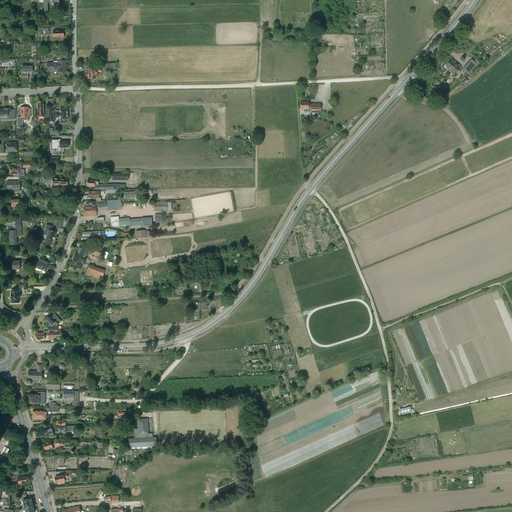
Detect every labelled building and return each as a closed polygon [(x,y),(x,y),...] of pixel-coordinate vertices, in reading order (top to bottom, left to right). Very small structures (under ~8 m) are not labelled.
[(48,12),(48,9),(48,3),(54,3),(54,10),(59,9),(59,0),(44,0),(44,12),(48,12)] [(453,74),(454,75),(460,67),(456,63),(455,64),(451,60),(445,67),(447,69),(452,74),(453,74)] [(57,73),(65,73),(65,61),(58,61),(58,63),(47,64),(47,71),(57,71),(57,73)] [(469,70),(470,71),(476,65),(472,61),(463,70),(467,73),(469,70)] [(32,67),(21,68),(22,78),(27,77),(27,73),(32,73),(32,67)] [(97,72),(95,72),(95,70),(89,70),(89,75),(86,75),(86,79),(95,79),(95,76),(97,75),(97,72)] [(309,110),(309,105),(308,102),(300,102),(300,111),(304,110),(309,110)] [(4,109),(0,109),(0,116),(7,116),(7,120),(14,120),(14,110),(11,110),(11,108),(4,108),(4,109)] [(21,117),(16,118),(17,128),(22,128),(22,121),(27,121),(27,118),(28,118),(30,118),(30,109),(27,109),(27,108),(20,108),(21,117)] [(60,115),(48,115),(49,121),(55,121),(55,118),(60,117),(60,118),(60,121),(60,124),(65,123),(65,120),(67,120),(67,115),(60,115)] [(69,143),(68,142),(59,142),(59,140),(54,140),(54,137),(49,137),(49,146),(59,146),(59,148),(68,148),(68,145),(69,145),(69,143)] [(6,143),(7,153),(17,152),(16,143),(6,143)] [(9,172),(9,173),(10,174),(10,175),(13,175),(14,177),(24,176),(24,170),(21,170),(21,165),(15,165),(15,168),(10,168),(10,171),(9,172)] [(98,185),(98,180),(94,180),(94,181),(87,181),(87,182),(86,183),(86,185),(87,185),(87,186),(94,187),(94,191),(118,190),(118,185),(98,185)] [(19,192),(19,182),(7,182),(7,190),(11,190),(11,192),(19,192)] [(23,201),(19,201),(19,199),(11,199),(11,207),(19,207),(19,206),(29,205),(29,197),(23,197),(23,201)] [(108,204),(107,201),(96,202),(97,208),(108,207),(108,211),(116,210),(116,203),(108,204)] [(154,203),(154,212),(167,211),(166,202),(154,203)] [(83,208),(84,217),(96,216),(95,207),(83,208)] [(119,227),(119,220),(118,217),(110,218),(111,228),(119,227)] [(129,218),(119,219),(119,220),(119,226),(125,225),(126,226),(130,226),(141,225),(141,219),(129,220),(129,218)] [(47,225),(45,229),(44,233),(47,234),(46,239),(44,243),(51,245),(52,241),(53,241),(54,237),(55,237),(56,233),(51,231),(52,226),(47,225)] [(15,231),(10,232),(10,236),(9,236),(9,241),(10,241),(10,245),(16,244),(16,237),(21,237),(21,227),(15,227),(15,231)] [(82,232),(82,237),(81,237),(81,241),(88,241),(88,237),(93,237),(94,241),(100,240),(100,236),(100,231),(82,232)] [(44,241),(38,239),(35,248),(41,250),(44,241)] [(105,251),(94,247),(92,255),(102,258),(105,251)] [(79,256),(85,259),(86,255),(87,251),(79,248),(77,253),(80,254),(79,256)] [(76,253),(73,261),(73,262),(76,263),(75,267),(81,269),(82,265),(83,265),(85,259),(79,256),(80,254),(77,253),(76,253)] [(15,262),(11,262),(11,270),(20,269),(19,266),(27,265),(27,260),(15,261),(15,262)] [(48,263),(49,264),(49,263),(39,260),(36,268),(37,267),(39,268),(39,269),(45,272),(47,267),(48,263)] [(18,290),(11,291),(12,294),(11,294),(11,299),(12,299),(12,303),(14,303),(14,304),(18,303),(19,303),(19,299),(19,294),(18,290)] [(46,319),(46,320),(50,325),(48,327),(48,331),(58,330),(57,326),(61,322),(54,315),(52,317),(50,315),(48,317),(47,317),(46,318),(46,319)] [(37,365),(37,372),(28,372),(28,381),(42,381),(42,382),(47,382),(47,378),(42,378),(42,365),(37,365)] [(134,439),(129,439),(129,448),(136,447),(137,449),(150,449),(153,449),(154,449),(154,446),(157,446),(156,437),(153,438),(152,438),(152,434),(148,434),(147,419),(137,420),(138,429),(134,429),(134,439)] [(51,426),(46,428),(45,428),(38,430),(40,436),(47,434),(48,437),(54,435),(51,426)] [(63,442),(51,442),(43,444),(44,447),(44,448),(44,449),(45,449),(45,450),(48,449),(48,450),(51,449),(51,448),(52,448),(52,445),(56,444),(56,445),(59,445),(59,446),(63,446),(63,442)] [(9,450),(4,447),(0,454),(5,457),(9,450)] [(59,476),(55,477),(55,480),(55,481),(55,483),(56,483),(64,481),(64,478),(67,477),(67,474),(59,476)] [(22,508),(33,506),(31,499),(27,500),(25,494),(19,496),(20,498),(21,498),(21,501),(23,501),(24,505),(21,506),(22,508)]
